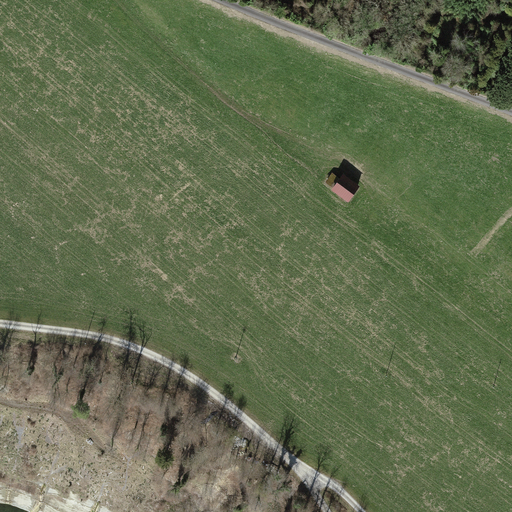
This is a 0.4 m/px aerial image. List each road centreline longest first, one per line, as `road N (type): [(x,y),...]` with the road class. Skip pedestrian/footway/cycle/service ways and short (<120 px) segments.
road 1 (track): [(129,0),(241,112),(355,167),(511,295)]
road 2 (track): [(0,324),(144,352),(205,383),(312,478)]
